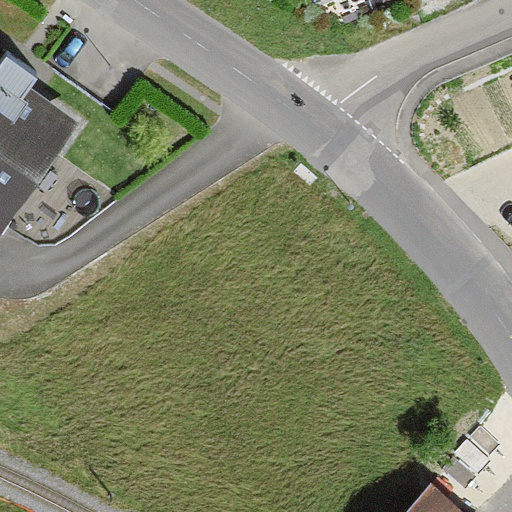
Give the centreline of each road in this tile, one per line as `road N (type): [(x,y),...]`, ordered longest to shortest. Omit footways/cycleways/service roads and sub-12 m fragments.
road 1 (tertiary): [(511,324),(309,123)]
road 2 (residential): [(309,123),(511,4)]
road 3 (tertiary): [(309,123),(127,0)]
